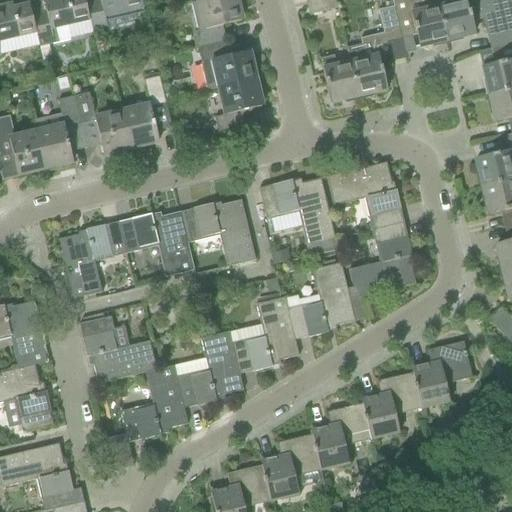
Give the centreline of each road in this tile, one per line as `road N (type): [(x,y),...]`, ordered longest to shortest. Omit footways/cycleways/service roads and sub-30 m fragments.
road 1 (residential): [(144,511),(167,473),(449,294),(456,274),(426,167),(413,154),(393,146),(297,147)]
road 2 (residential): [(0,235),(38,207),(297,147)]
road 3 (residential): [(297,147),(265,0)]
